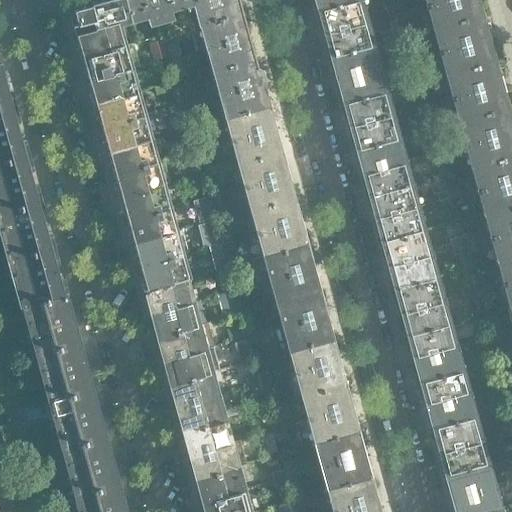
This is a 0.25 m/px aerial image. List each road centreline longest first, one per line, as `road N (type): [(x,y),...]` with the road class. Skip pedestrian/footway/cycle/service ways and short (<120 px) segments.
road 1 (residential): [(279,0),(421,511)]
road 2 (residential): [(164,511),(32,0)]
